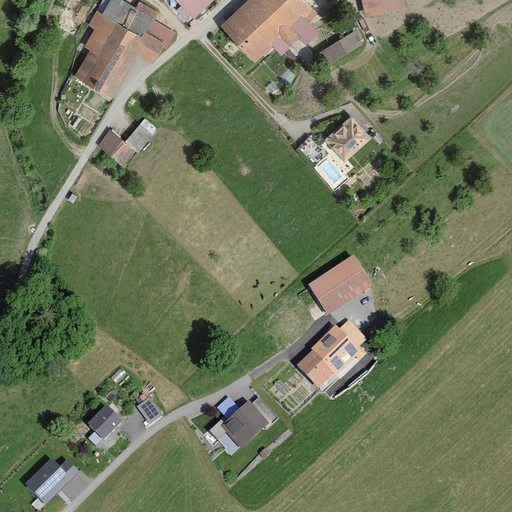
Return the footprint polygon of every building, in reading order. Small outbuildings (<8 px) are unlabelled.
[(91,51),(76,77),(111,98),(137,55),(153,65),(165,45),(168,47),(176,34),(155,21),(159,13),(140,1),(136,8),(122,0),(109,0),(102,13),(97,10),(87,25),(95,30),(85,47),(91,51)] [(176,0),(194,18),(213,0),(176,0)] [(304,0),(248,0),(220,27),(255,63),(272,47),(281,56),(298,40),(304,47),(318,34),(309,24),(319,15),(304,0)] [(403,11),(400,0),(361,0),(365,19),(403,11)] [(356,27),(319,49),(328,64),(365,41),(356,27)] [(126,138),(111,126),(98,143),(126,165),(157,125),(144,115),(126,138)] [(344,162),(371,139),(352,116),(325,139),(344,162)] [(310,153),(318,143),(310,137),(302,146),(310,153)] [(353,260),(309,289),(329,319),(373,290),(353,260)] [(311,353),(313,354),(334,375),(336,377),(353,359),(357,363),(366,355),(361,350),(367,343),(348,324),(339,333),(334,329),(311,353)] [(313,354),(297,371),(318,392),(334,375),(313,354)] [(149,399),(136,408),(150,425),(162,416),(149,399)] [(221,425),(210,436),(218,444),(226,437),(243,454),(270,427),(249,405),(225,428),(221,425)] [(107,409),(87,429),(104,445),(123,425),(107,409)] [(54,460),(27,486),(46,505),(79,471),(68,460),(61,467),(54,460)]
